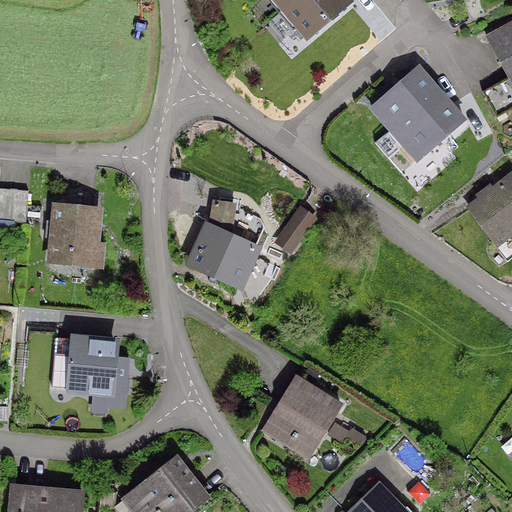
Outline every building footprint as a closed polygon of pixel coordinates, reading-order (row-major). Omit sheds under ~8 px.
[(270,0),(267,3),(277,14),(293,0),(270,0)] [(347,4),(343,0),(293,0),(277,14),(287,25),(292,21),(307,38),(347,4)] [(511,23),(486,38),(507,78),(481,92),(495,118),(511,108),(511,86),(509,81),(511,79),(511,23)] [(417,70),(390,93),(371,109),(415,160),(461,121),(446,104),(417,70)] [(480,200),(467,210),(492,242),(511,227),(511,177),(511,176),(491,192),(487,187),(476,195),(480,200)] [(27,192),(0,189),(0,222),(24,224),(27,192)] [(210,228),(207,227),(189,266),(236,287),(254,248),(227,236),(231,206),(214,204),(210,228)] [(97,210),(92,210),(55,206),(53,224),(46,222),(44,235),(52,236),(49,262),(89,266),(90,246),(93,245),(97,210)] [(289,250),(310,220),(299,212),(277,242),(289,250)] [(67,340),(68,325),(33,321),(32,337),(67,340)] [(69,390),(108,393),(113,343),(73,340),(69,390)] [(294,378),(278,405),(265,425),(291,441),(288,447),(306,459),(310,453),(339,406),(323,396),(294,378)] [(174,471),(168,462),(129,493),(141,509),(147,505),(152,511),(189,511),(206,499),(205,497),(191,479),(180,466),(174,471)] [(48,490),(47,495),(38,495),(38,490),(12,487),(10,487),(8,511),(78,511),(80,494),(52,491),(48,490)] [(399,511),(401,511),(376,487),(350,511),(399,511)]
